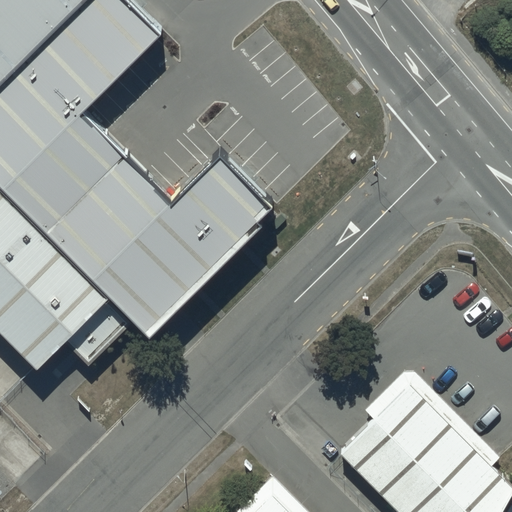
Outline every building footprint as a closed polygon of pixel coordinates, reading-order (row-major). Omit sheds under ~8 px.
[(138,0),(56,0),(0,54),(0,166),(135,306),(257,188),(200,130),(159,169),(73,80),(147,9),(138,0)] [(0,0),(0,54),(56,0),(0,0)] [(0,309),(29,339),(101,270),(0,166),(0,309)] [(471,511),(506,454),(408,352),(329,427),(410,511),(471,511)] [(327,511),(274,457),(216,511),(327,511)]
